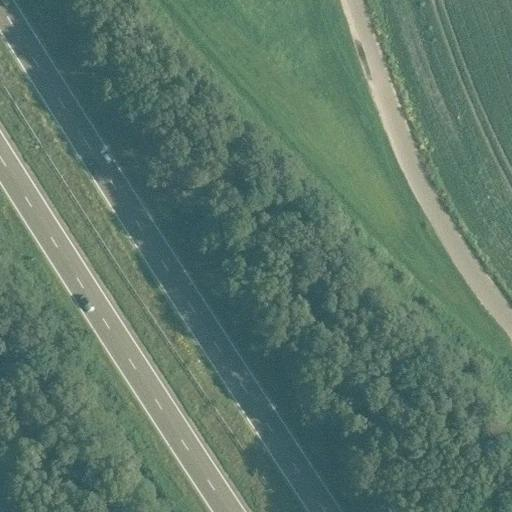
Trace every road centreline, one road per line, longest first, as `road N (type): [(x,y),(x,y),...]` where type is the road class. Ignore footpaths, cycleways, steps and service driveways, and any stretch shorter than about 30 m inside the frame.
road 1 (trunk): [(329,511),(1,0)]
road 2 (trunk): [(0,146),(227,511)]
road 3 (unclassified): [(511,326),(415,177),(352,0)]
